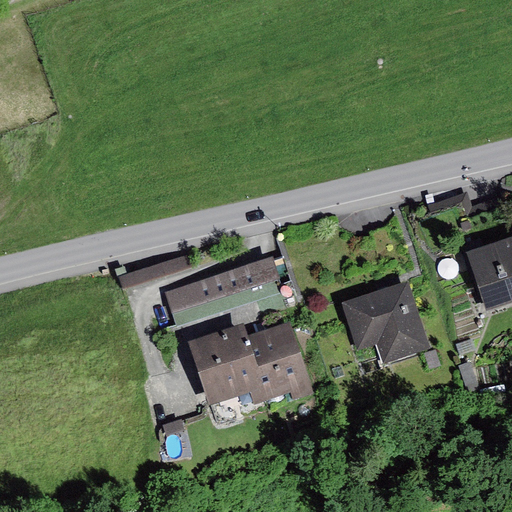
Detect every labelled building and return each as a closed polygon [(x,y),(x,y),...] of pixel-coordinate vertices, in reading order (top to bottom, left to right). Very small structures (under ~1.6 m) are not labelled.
[(388,228),(369,233),(378,266),(397,261),(388,228)] [(511,240),(468,255),(487,313),(511,304),(511,240)] [(127,292),(194,266),(189,253),(122,279),(127,292)] [(186,288),(166,294),(177,330),(294,290),(288,276),(283,257),(186,288)] [(408,284),(342,306),(358,352),(378,345),(385,365),(430,350),(408,284)] [(291,324),(244,339),(264,402),(293,393),(295,399),(313,393),(291,324)] [(242,330),(190,345),(208,406),(260,390),(244,339),(242,330)]
